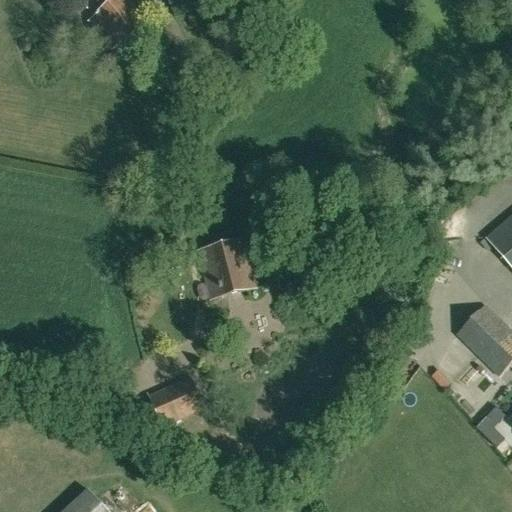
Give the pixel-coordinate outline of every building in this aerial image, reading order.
[(97,0),(101,11),(95,16),(95,17),(89,22),(112,51),(119,46),(119,47),(148,25),(128,0),(97,0)] [(511,217),(487,238),(511,268),(511,217)] [(256,287),(245,241),(202,251),(214,298),(256,287)] [(511,332),(485,307),(457,336),(500,378),(511,365),(511,332)] [(151,397),(163,426),(204,409),(192,380),(151,397)] [(210,391),(222,417),(233,411),(221,386),(210,391)] [(496,409),(491,415),(499,423),(505,417),(496,409)] [(66,511),(111,511),(91,490),(66,511)]
